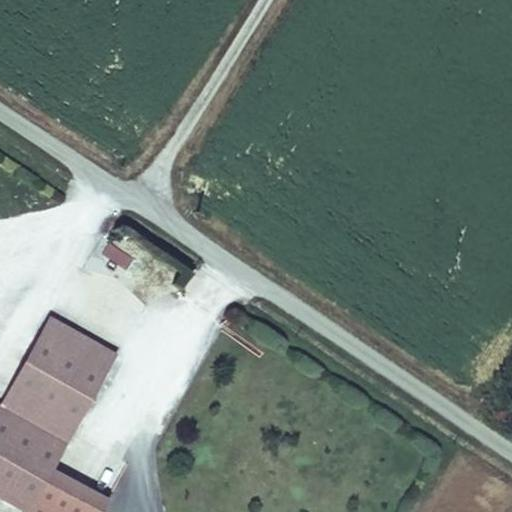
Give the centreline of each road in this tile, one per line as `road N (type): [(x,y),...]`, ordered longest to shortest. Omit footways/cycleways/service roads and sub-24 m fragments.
road 1 (unclassified): [(0,112),(511,452)]
road 2 (track): [(140,202),(263,0)]
